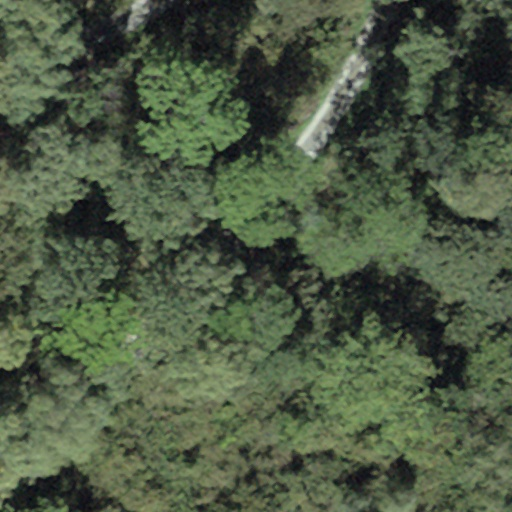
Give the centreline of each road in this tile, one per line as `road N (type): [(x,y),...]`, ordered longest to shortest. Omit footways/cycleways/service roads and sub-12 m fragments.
road 1 (unclassified): [(418,0),(291,189),(0,459)]
road 2 (unclassified): [(0,69),(144,0)]
